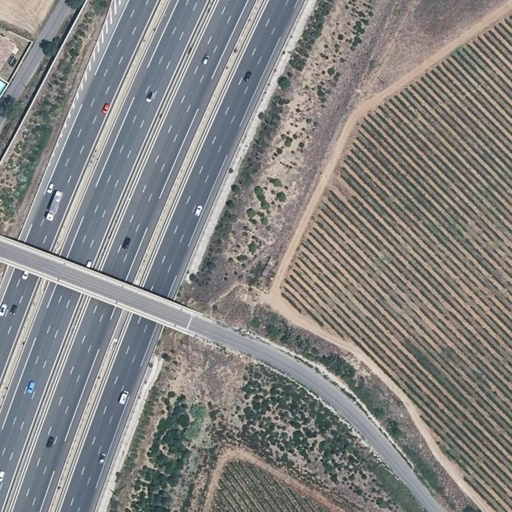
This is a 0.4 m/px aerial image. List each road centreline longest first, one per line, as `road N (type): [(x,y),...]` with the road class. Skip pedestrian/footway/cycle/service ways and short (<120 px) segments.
road 1 (track): [(511,3),(355,113),(272,300),(355,350),(407,400),(482,511)]
road 2 (motorway): [(73,511),(141,325),(283,0)]
road 3 (motorway): [(26,511),(123,250),(234,0)]
road 4 (unclassified): [(0,249),(278,360),(344,410),(433,511)]
road 5 (motorway): [(193,0),(86,244),(0,476)]
road 6 (motorway): [(143,0),(0,342)]
road 7 (unclassified): [(65,0),(0,114)]
